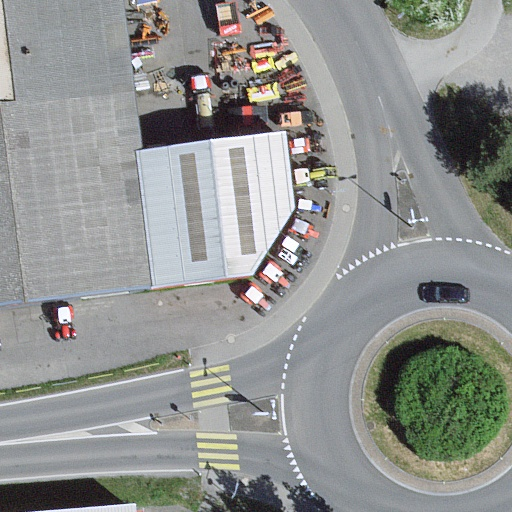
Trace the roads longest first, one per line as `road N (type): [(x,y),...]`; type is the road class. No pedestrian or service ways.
road 1 (tertiary): [(0,462),(215,452),(323,462)]
road 2 (tertiary): [(315,357),(214,387),(0,423)]
road 3 (unclassified): [(466,266),(431,182),(388,127)]
road 4 (unclassified): [(388,127),(374,284)]
road 5 (track): [(484,0),(481,29),(377,89)]
road 6 (unclassified): [(388,127),(334,0)]
